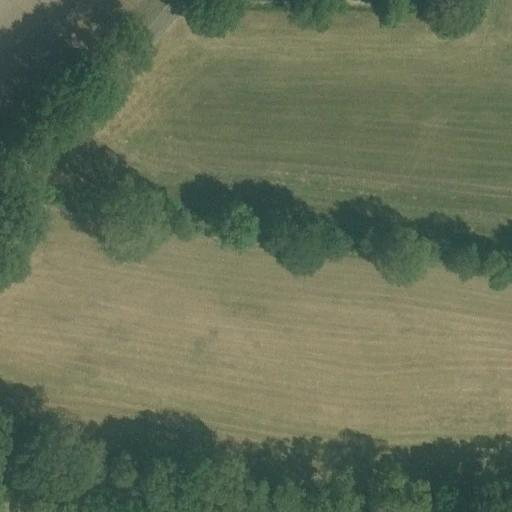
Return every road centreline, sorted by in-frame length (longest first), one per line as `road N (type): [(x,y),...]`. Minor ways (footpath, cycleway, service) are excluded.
road 1 (unclassified): [(0,189),(119,80),(174,0)]
road 2 (unclassified): [(240,511),(0,471)]
